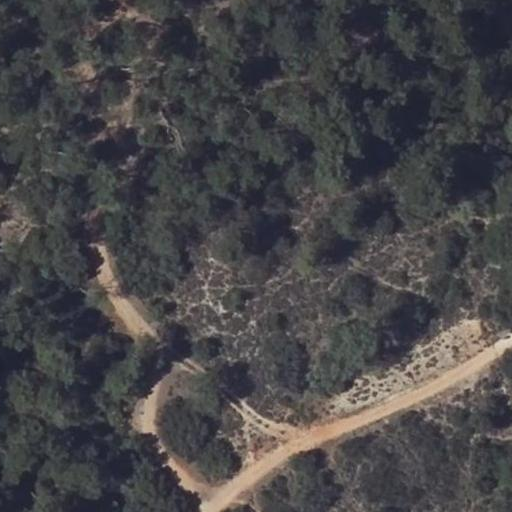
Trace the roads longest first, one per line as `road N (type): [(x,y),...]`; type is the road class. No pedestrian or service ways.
road 1 (track): [(193,508),(155,417),(166,368),(162,339),(97,228),(119,166),(105,59),(136,0)]
road 2 (track): [(511,349),(274,446),(216,482),(192,511)]
